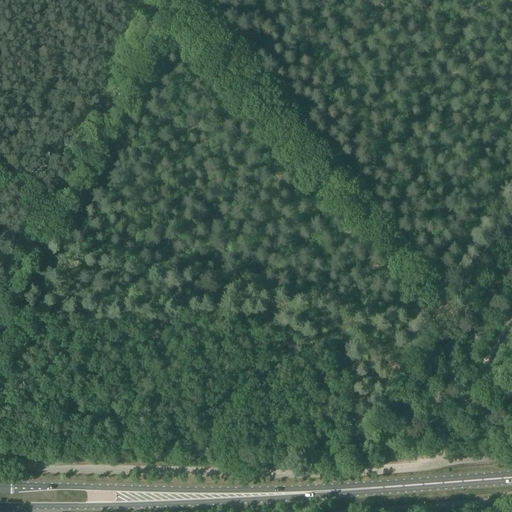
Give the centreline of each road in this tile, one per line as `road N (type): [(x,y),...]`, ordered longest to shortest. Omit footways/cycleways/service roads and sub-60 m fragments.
road 1 (unclassified): [(440,463),(232,472),(43,468),(0,457)]
road 2 (track): [(173,0),(445,313)]
road 3 (unclassified): [(0,305),(173,0)]
road 4 (primary): [(0,505),(223,502),(334,490)]
road 5 (primary): [(334,490),(0,484)]
road 6 (unknown): [(433,464),(438,436),(511,302)]
road 7 (primary): [(334,490),(511,477)]
road 8 (track): [(445,313),(367,470)]
road 9 (track): [(511,196),(445,313)]
